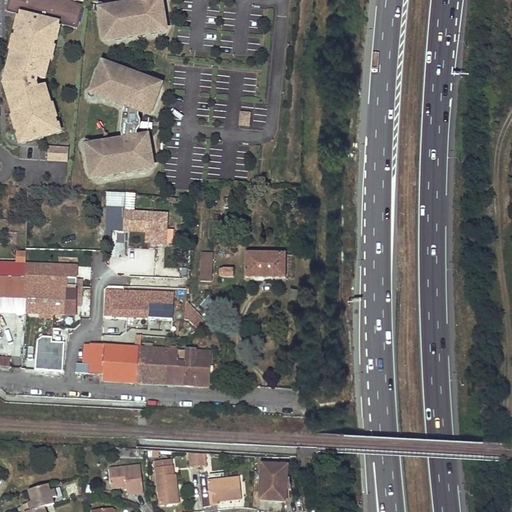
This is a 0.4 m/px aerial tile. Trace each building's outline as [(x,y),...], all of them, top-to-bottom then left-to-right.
[(11,0),(9,12),(23,16),(12,63),(15,64),(14,70),(10,70),(8,79),(11,80),(11,89),(8,90),(10,99),(14,98),(16,105),(13,106),(22,138),(23,137),(25,143),(58,133),(57,127),(58,127),(49,96),(45,97),(43,89),(39,90),(38,85),(39,78),(43,79),(45,72),(49,73),(60,25),(78,30),(84,7),(56,0),(11,0)] [(138,0),(139,5),(109,10),(104,17),(107,35),(114,41),(162,33),(168,25),(165,7),(157,2),(152,2),(151,0),(138,0)] [(112,67),(103,71),(97,88),(101,97),(129,107),(127,114),(124,134),(125,142),(96,147),(91,154),(94,172),(101,178),(149,169),(154,162),(151,144),(144,139),(139,139),(138,133),(140,128),(141,123),(140,118),(142,112),(146,113),(155,109),(161,92),(157,84),(112,67)] [(251,114),(241,113),(240,126),(250,127),(251,114)] [(70,148),(51,146),(50,159),(69,160),(70,148)] [(167,242),(168,213),(135,212),(135,194),(108,192),(109,228),(149,231),(149,241),(167,242)] [(114,252),(125,253),(126,232),(115,232),(114,252)] [(287,253),(248,252),(247,277),(286,279),(287,253)] [(210,253),(204,253),(203,278),(214,279),(215,260),(212,260),(212,253),(210,253)] [(79,265),(0,261),(0,273),(78,277),(79,265)] [(236,268),(225,267),(222,269),(221,275),(225,276),(235,277),(236,268)] [(0,273),(0,311),(77,314),(78,289),(78,280),(78,277),(0,273)] [(131,276),(131,285),(185,288),(185,278),(131,276)] [(117,290),(107,290),(107,315),(174,318),(174,304),(159,303),(159,292),(130,291),(130,294),(117,293),(117,290)] [(208,297),(199,305),(205,312),(214,303),(208,297)] [(190,305),(180,314),(195,329),(204,320),(190,305)] [(67,342),(48,342),(47,353),(47,355),(54,355),(54,360),(53,370),(65,371),(67,342)] [(141,347),(86,344),(85,363),(91,364),(91,373),(105,374),(105,381),(140,382),(141,347)] [(170,349),(141,347),(140,382),(168,384),(170,349)] [(179,350),(170,349),(168,384),(177,384),(179,350)] [(213,352),(179,350),(177,384),(212,386),(212,384),(212,371),(214,372),(215,366),(212,365),(213,352)] [(47,353),(25,352),(24,368),(53,370),(54,360),(47,359),(47,355),(47,353)] [(0,353),(0,366),(12,367),(12,357),(1,356),(2,353),(0,353)] [(124,449),(124,457),(142,458),(143,450),(124,449)] [(189,454),(190,468),(198,467),(197,454),(189,454)] [(197,454),(198,467),(207,466),(205,454),(197,454)] [(262,464),(260,501),(286,502),(288,466),(262,464)] [(144,493),(140,466),(109,470),(111,489),(127,487),(128,495),(144,493)] [(179,504),(176,476),(173,476),(172,467),(171,467),(165,468),(156,469),(160,506),(179,504)] [(208,481),(210,505),(218,504),(218,501),(242,499),(239,478),(208,481)] [(22,505),(23,511),(46,511),(45,507),(55,504),(53,498),(51,491),(49,485),(33,490),(35,495),(33,498),(35,502),(32,502),(22,505)]
